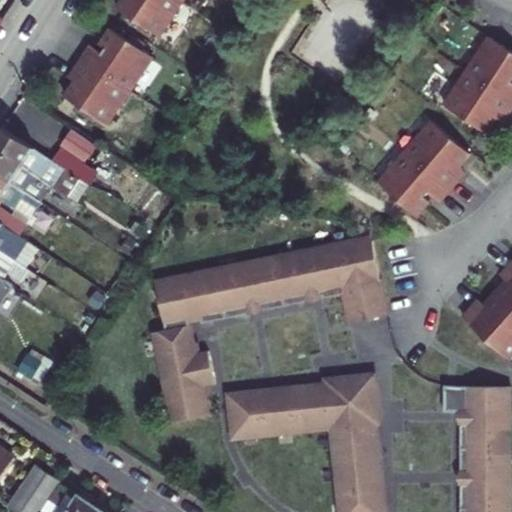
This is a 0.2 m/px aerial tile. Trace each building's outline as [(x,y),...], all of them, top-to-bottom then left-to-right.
[(123,0),(117,9),(159,37),(183,0),(123,0)] [(65,97),(106,125),(153,57),(112,29),(100,46),(105,49),(102,54),(90,46),(73,72),(79,77),(65,97)] [(511,49),(492,37),(446,105),(488,132),(502,111),(508,116),(511,110),(511,49)] [(433,121),(380,183),(418,215),(431,200),(426,196),(430,193),(441,201),(461,178),(455,172),(471,153),(433,121)] [(55,162),(2,127),(0,130),(0,151),(43,180),(47,175),(55,162)] [(52,186),(43,180),(0,151),(0,174),(41,202),(52,186)] [(64,168),(55,162),(47,175),(56,180),(64,168)] [(0,207),(0,204),(2,201),(30,220),(41,202),(0,174),(0,224),(18,236),(26,225),(0,207)] [(86,209),(61,192),(55,202),(81,218),(86,209)] [(28,242),(18,236),(0,224),(0,250),(15,261),(28,242)] [(153,333),(171,423),(209,416),(203,387),(215,384),(208,351),(196,354),(189,319),(200,316),(202,324),(250,313),(248,306),(260,304),(261,311),(309,300),(307,294),(319,291),(321,298),(344,293),(350,323),(388,315),(373,240),(337,248),(336,244),(155,282),(165,331),(153,333)] [(30,270),(15,261),(0,250),(0,276),(3,279),(7,273),(23,283),(30,270)] [(464,317),(509,358),(511,353),(511,264),(507,270),(511,273),(511,276),(481,311),(475,305),(464,317)] [(3,279),(0,276),(0,296),(7,302),(16,288),(3,279)] [(331,429),(339,511),(385,511),(380,461),(373,462),(371,450),(379,449),(376,424),(381,423),(377,384),(370,385),(369,373),(325,378),(326,383),(300,386),(301,393),(289,395),(288,387),(235,393),(235,401),(228,401),(232,439),(331,429)] [(511,511),(511,385),(445,384),(445,412),(469,411),(469,423),(461,423),(461,471),(469,471),(469,483),(461,483),(461,511),(511,511)] [(0,480),(15,458),(0,447),(0,480)] [(41,511),(60,484),(61,482),(37,466),(9,507),(15,511),(41,511)] [(107,511),(80,493),(78,497),(60,484),(41,511),(107,511)]
